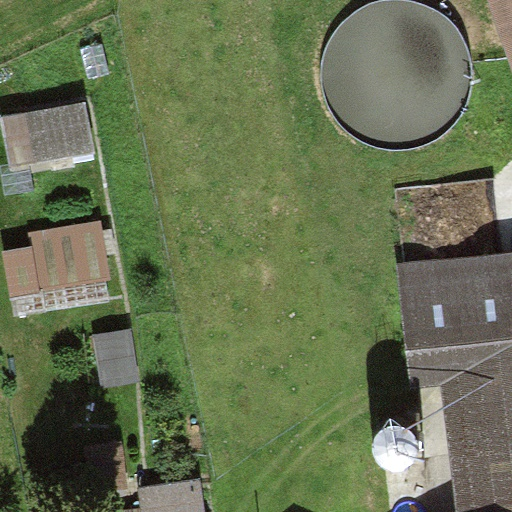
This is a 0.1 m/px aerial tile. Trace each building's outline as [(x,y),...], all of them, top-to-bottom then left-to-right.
[(511,0),(488,0),(511,73),(511,0)] [(71,111),(0,122),(0,143),(3,165),(78,153),(71,111)] [(0,256),(0,269),(4,302),(93,290),(85,231),(25,239),(27,253),(0,256)] [(511,511),(511,262),(388,274),(398,386),(431,383),(442,511),(511,511)] [(117,336),(86,342),(96,388),(126,383),(117,336)] [(190,511),(188,488),(133,495),(135,511),(190,511)]
